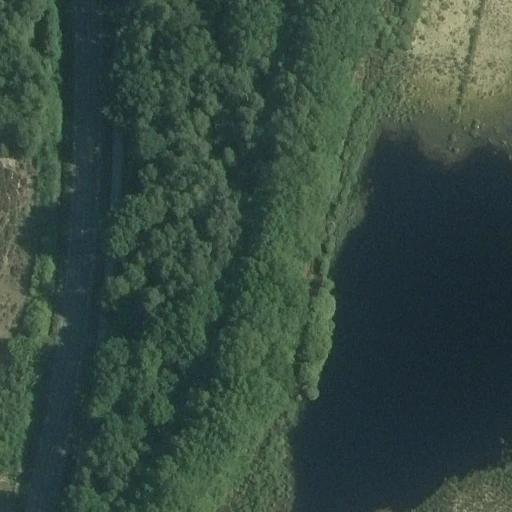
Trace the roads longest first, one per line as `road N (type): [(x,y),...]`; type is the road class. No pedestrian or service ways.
road 1 (track): [(144,511),(217,379),(304,0)]
road 2 (primary): [(36,511),(84,241),(86,0)]
